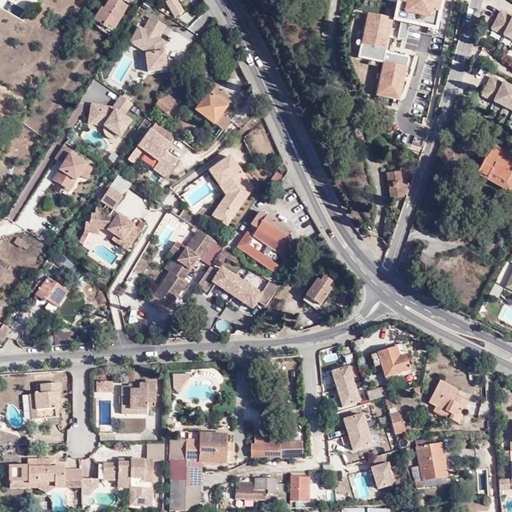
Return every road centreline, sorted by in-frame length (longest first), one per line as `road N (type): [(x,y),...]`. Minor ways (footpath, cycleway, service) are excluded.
road 1 (primary): [(378,283),(333,227),(222,0)]
road 2 (residential): [(378,283),(474,0)]
road 3 (tertiary): [(310,339),(82,357)]
road 4 (residential): [(310,339),(319,457),(278,466)]
road 5 (primary): [(387,290),(511,366)]
road 6 (primary): [(511,351),(387,290)]
